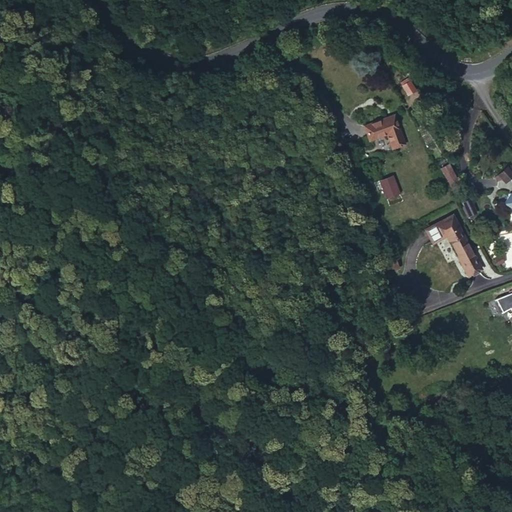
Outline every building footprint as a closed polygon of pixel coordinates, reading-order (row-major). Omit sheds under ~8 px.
[(392,114),(362,125),(368,140),(385,134),(390,148),(403,143),(392,114)] [(511,176),(506,169),(497,176),(504,185),(511,178),(511,176)] [(467,199),(461,201),(464,208),(470,206),(467,199)] [(426,229),(454,219),(452,215),(426,229)] [(479,269),(454,219),(426,229),(432,240),(446,233),(467,275),(479,269)] [(389,251),(371,258),(376,272),(394,265),(389,251)] [(511,291),(494,298),(501,311),(510,307),(509,306),(511,304),(511,291)]
